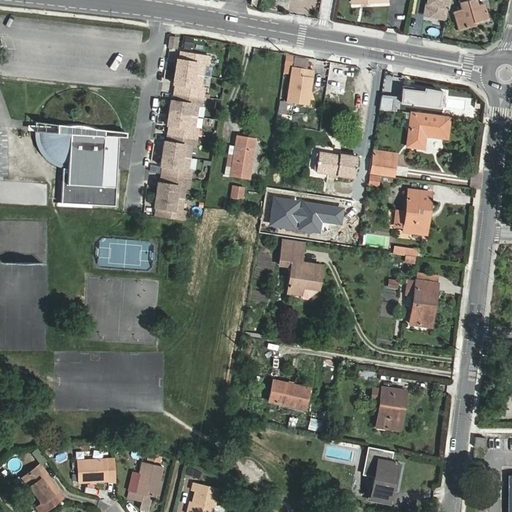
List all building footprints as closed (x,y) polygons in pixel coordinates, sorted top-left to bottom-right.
[(427,0),(425,14),(446,18),(449,0),(427,0)] [(459,0),(462,9),(454,12),(459,30),(474,25),(474,23),(488,18),(483,3),(477,5),(475,0),(459,0)] [(177,49),(178,37),(168,36),(167,48),(177,49)] [(176,52),(168,51),(167,58),(174,59),(176,52)] [(207,67),(179,63),(177,71),(175,70),(171,90),(174,91),(171,107),(169,107),(166,127),(168,127),(165,143),(163,143),(160,163),(162,163),(160,179),(157,179),(154,199),(156,199),(155,208),(183,212),(185,204),(181,203),(184,184),(188,185),(191,167),(187,167),(190,148),(194,148),(197,131),(193,130),(196,111),(200,112),(202,95),(199,94),(202,75),(205,76),(207,67)] [(309,69),(295,66),(289,101),(310,104),(314,77),(308,76),(309,69)] [(444,107),(445,92),(443,91),(444,89),(424,85),(424,88),(402,85),(402,94),(396,96),(382,93),(379,110),(396,112),(399,102),(444,107)] [(412,113),(407,146),(424,148),(425,136),(447,138),(450,118),(412,113)] [(54,132),(39,132),(39,133),(40,140),(42,145),(43,149),(46,153),(50,157),(54,160),(61,163),(68,165),(66,204),(115,207),(119,136),(126,136),(126,132),(104,129),(95,128),(91,126),(82,125),(77,125),(72,125),(66,125),(54,124),(54,132)] [(235,147),(230,175),(249,178),(256,138),(237,135),(235,147)] [(225,174),(230,175),(235,147),(230,146),(225,174)] [(374,151),(373,157),(396,161),(397,154),(374,151)] [(353,177),(356,156),(340,154),(340,155),(320,152),(317,171),(337,175),(353,177)] [(394,176),(396,161),(373,157),(371,173),(394,176)] [(378,187),(379,177),(370,175),(368,186),(378,187)] [(243,198),(244,187),(234,186),(232,197),(243,198)] [(404,227),(404,231),(424,234),(427,213),(429,214),(431,192),(408,190),(406,212),(397,211),(395,226),(404,227)] [(149,215),(151,207),(143,206),(142,213),(149,215)] [(280,265),(291,267),(287,293),(300,294),(301,287),(318,289),(321,266),(302,262),(304,244),(283,241),(280,265)] [(417,280),(437,283),(438,277),(418,274),(417,280)] [(397,280),(387,280),(388,288),(397,288),(397,280)] [(417,280),(416,280),(410,323),(431,327),(437,283),(417,280)] [(317,293),(318,289),(301,287),(300,294),(299,298),(306,299),(317,293)] [(272,385),(269,401),(304,410),(309,388),(281,382),(280,386),(272,385)] [(382,388),(376,427),(400,430),(406,391),(382,388)] [(475,437),(474,448),(484,449),(486,438),(475,437)] [(149,453),(147,460),(161,463),(162,456),(149,453)] [(78,483),(115,481),(113,459),(77,461),(78,483)] [(370,498),(389,502),(397,464),(377,460),(377,463),(375,474),(370,498)] [(375,474),(377,463),(368,461),(366,472),(375,474)] [(155,496),(162,468),(143,463),(141,473),(136,493),(130,492),(129,498),(141,501),(139,509),(147,511),(151,495),(155,496)] [(56,493),(58,492),(58,491),(46,474),(47,474),(40,465),(22,478),(41,504),(37,508),(39,511),(44,511),(61,499),(56,493)] [(130,492),(136,493),(141,473),(132,471),(127,491),(130,492)] [(195,491),(190,511),(212,511),(218,488),(194,483),(192,491),(195,491)]
